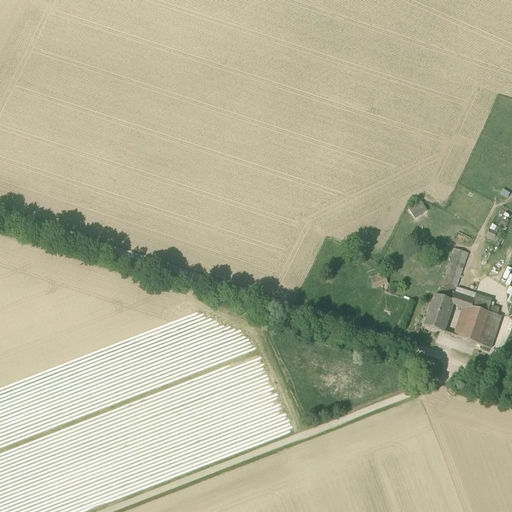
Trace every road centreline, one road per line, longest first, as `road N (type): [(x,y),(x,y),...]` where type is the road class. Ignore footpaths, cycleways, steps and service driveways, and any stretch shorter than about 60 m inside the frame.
road 1 (track): [(471,368),(0,210)]
road 2 (track): [(471,368),(103,511)]
